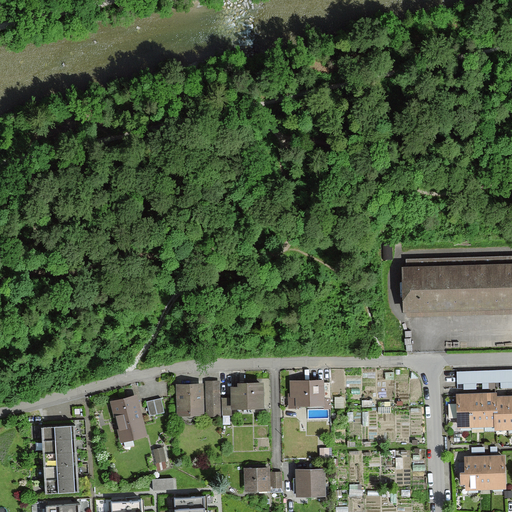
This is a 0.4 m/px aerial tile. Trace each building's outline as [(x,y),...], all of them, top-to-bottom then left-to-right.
[(511,254),(408,256),(409,265),(403,265),(404,316),(511,313),(511,254)] [(511,383),(511,371),(459,373),(459,386),(511,383)] [(328,408),(327,382),(293,383),(293,400),(300,400),(301,409),(328,408)] [(207,385),(179,386),(179,418),(208,418),(208,419),(222,419),(222,383),(207,383),(207,385)] [(269,411),(268,383),(244,384),(244,388),(236,388),(237,412),(269,411)] [(511,399),(504,400),(503,393),(460,396),(462,432),(501,430),(501,435),(511,433),(511,399)] [(152,437),(141,398),(113,405),(124,445),(152,437)] [(163,400),(148,404),(152,419),(166,415),(163,400)] [(48,430),(51,495),(85,493),(82,428),(48,430)] [(169,461),(166,449),(156,452),(159,464),(169,461)] [(511,490),(510,458),(469,459),(469,491),(511,490)] [(272,494),(271,469),(246,470),(247,495),(272,494)] [(330,498),(329,471),(299,472),(300,480),(295,480),(295,499),(330,498)] [(174,488),(174,476),(153,476),(153,488),(174,488)]
